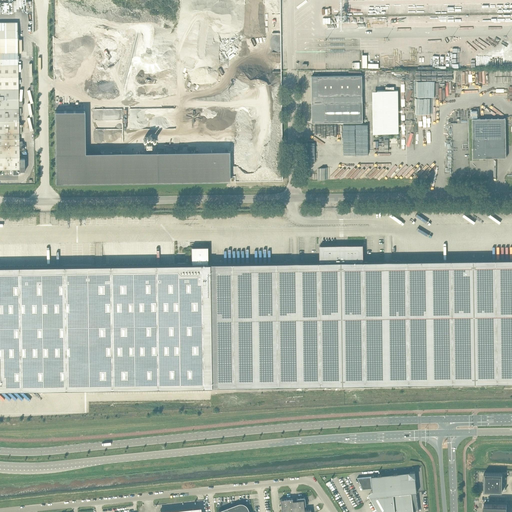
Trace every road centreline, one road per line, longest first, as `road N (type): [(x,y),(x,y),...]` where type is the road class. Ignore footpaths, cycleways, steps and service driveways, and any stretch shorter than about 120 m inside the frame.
road 1 (secondary): [(445,418),(0,451)]
road 2 (secondary): [(0,466),(439,434)]
road 3 (unclassified): [(0,511),(307,480),(333,511)]
road 4 (track): [(511,384),(210,394)]
road 5 (unclassified): [(292,196),(44,201)]
road 6 (unclassified): [(511,193),(292,196)]
road 7 (unclassified): [(44,201),(38,0)]
road 8 (unclassified): [(292,196),(291,70)]
